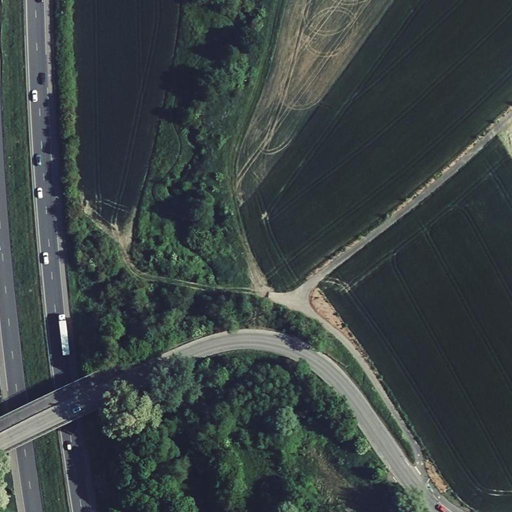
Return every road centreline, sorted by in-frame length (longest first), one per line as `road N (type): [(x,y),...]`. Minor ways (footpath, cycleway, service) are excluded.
road 1 (unclassified): [(436,511),(334,378),(294,348),(264,340),(190,352),(0,446)]
road 2 (motorway): [(81,511),(46,220),(35,0)]
road 3 (motorway): [(0,234),(33,511)]
